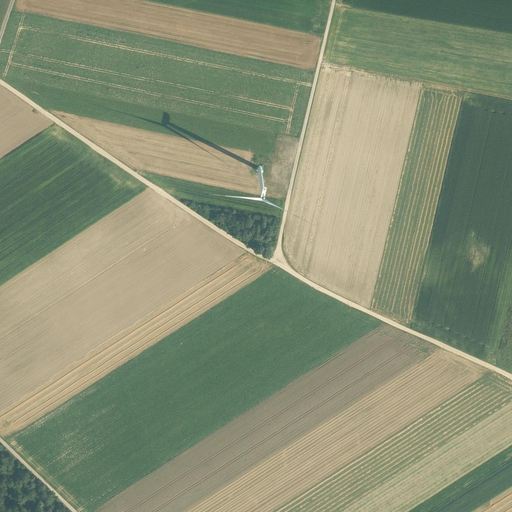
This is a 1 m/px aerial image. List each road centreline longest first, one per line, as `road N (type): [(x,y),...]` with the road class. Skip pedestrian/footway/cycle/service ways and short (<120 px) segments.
road 1 (track): [(511,380),(236,242),(0,82)]
road 2 (track): [(334,0),(272,262)]
road 3 (track): [(319,62),(511,98)]
